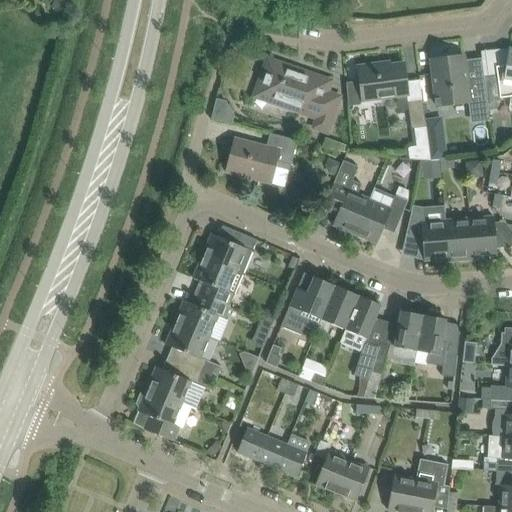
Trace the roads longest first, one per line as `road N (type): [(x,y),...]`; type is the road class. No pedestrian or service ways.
road 1 (secondary): [(31,391),(118,156),(157,0)]
road 2 (secondary): [(133,0),(73,216),(5,380)]
road 3 (residential): [(511,282),(398,283),(195,196)]
road 4 (residential): [(93,432),(195,196)]
road 5 (residential): [(306,32),(344,38),(485,20),(502,0)]
road 6 (residential): [(274,511),(156,464)]
